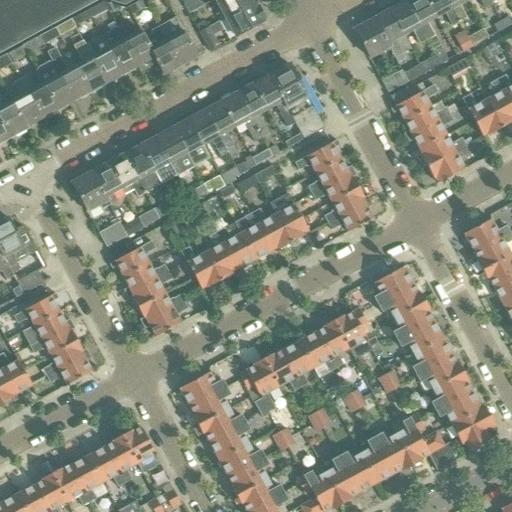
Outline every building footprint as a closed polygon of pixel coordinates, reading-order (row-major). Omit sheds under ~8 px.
[(0,0),(0,54),(99,0),(107,0),(124,5),(133,0),(0,0)] [(214,0),(225,19),(253,3),(251,0),(214,0)] [(427,41),(435,57),(440,64),(447,60),(427,23),(435,19),(425,0),(409,0),(406,2),(427,41)] [(425,0),(435,19),(445,14),(452,27),(459,23),(446,0),(425,0)] [(446,0),(459,23),(466,19),(459,6),(468,1),(467,0),(446,0)] [(467,0),(468,1),(470,0),(478,0),(484,9),(492,5),(488,0),(467,0)] [(140,1),(126,8),(131,17),(145,9),(140,1)] [(103,2),(102,3),(106,10),(107,10),(111,17),(120,12),(122,8),(103,2)] [(419,45),(427,41),(406,2),(400,5),(399,3),(389,9),(404,36),(412,32),(419,45)] [(102,3),(87,11),(91,19),(106,10),(102,3)] [(253,3),(225,19),(235,38),(263,23),(262,20),(264,19),(258,8),(256,9),(253,3)] [(411,50),(404,36),(389,9),(378,15),(379,17),(373,20),(388,48),(397,64),(405,60),(402,54),(411,50)] [(87,11),(71,20),(75,28),(91,19),(87,11)] [(507,17),(500,21),(504,29),(511,25),(507,17)] [(71,20),(54,29),(58,37),(75,28),(71,20)] [(368,59),(388,48),(373,20),(367,23),(366,22),(355,27),(356,29),(353,30),(368,59)] [(504,29),(500,21),(493,25),(497,33),(504,29)] [(195,26),(199,33),(206,29),(202,22),(195,26)] [(166,23),(158,28),(179,66),(185,63),(185,65),(195,59),(194,58),(196,57),(182,31),(173,36),(166,23)] [(124,24),(116,28),(137,66),(143,63),(145,67),(155,61),(149,49),(144,39),(140,32),(131,37),(124,24)] [(110,32),(101,37),(108,49),(107,49),(122,76),(133,71),(132,69),(137,66),(116,28),(109,32),(110,32)] [(152,34),(144,39),(149,49),(155,61),(162,75),(164,74),(164,76),(174,71),(173,69),(179,66),(158,28),(151,32),(152,34)] [(199,33),(204,42),(209,52),(219,47),(209,28),(199,33)] [(54,29),(38,38),(42,45),(58,37),(54,29)] [(484,30),(468,39),(472,47),(488,38),(484,30)] [(472,47),(468,39),(466,36),(456,41),(463,53),(472,47)] [(92,41),(84,45),(105,83),(111,80),(112,82),(122,76),(107,49),(108,49),(101,37),(93,42),(92,41)] [(42,45),(38,38),(23,46),(27,54),(42,45)] [(487,47),(493,58),(504,51),(498,41),(487,47)] [(82,63),(75,67),(90,94),(100,88),(99,87),(105,83),(84,45),(82,42),(78,45),(77,44),(73,46),(82,63)] [(23,46),(6,55),(11,64),(27,55),(23,46)] [(48,56),(51,62),(73,101),(78,98),(79,100),(90,94),(75,67),(67,72),(56,51),(48,56)] [(0,69),(11,64),(6,55),(0,58),(0,69)] [(419,66),(423,73),(440,64),(435,57),(419,66)] [(36,71),(43,85),(57,112),(68,106),(67,104),(73,101),(51,62),(50,63),(49,62),(36,69),(37,71),(36,71)] [(275,73),(268,77),(284,104),(304,93),(289,65),(286,67),(285,65),(274,71),(275,73)] [(423,73),(419,66),(410,71),(402,75),(400,71),(381,82),(387,93),(423,73)] [(505,75),(497,80),(511,106),(511,84),(510,86),(505,75)] [(27,76),(19,80),(40,119),(46,116),(47,117),(57,112),(43,85),(34,89),(27,76)] [(262,78),(251,84),(266,111),(275,106),(287,128),(294,124),(284,104),(268,77),(263,80),(262,78)] [(20,97),(11,102),(25,129),(36,123),(35,122),(40,119),(19,80),(12,84),(20,97)] [(499,92),(485,100),(501,129),(511,122),(511,106),(497,80),(490,84),(493,91),(497,89),(499,92)] [(266,111),(251,84),(241,89),(242,91),(236,94),(261,139),(268,135),(258,116),(266,111)] [(397,112),(403,121),(430,106),(426,100),(430,97),(437,93),(433,86),(411,98),(395,107),(390,110),(392,114),(397,112)] [(389,98),(395,107),(411,98),(406,89),(389,98)] [(323,128),(304,93),(284,104),(294,124),(299,133),(303,140),(323,128)] [(230,95),(219,101),(234,128),(244,123),(254,142),(261,139),(236,94),(231,97),(230,95)] [(501,129),(485,100),(471,107),(470,103),(473,102),(469,95),(461,99),(482,137),(487,135),(487,136),(501,129)] [(210,109),(205,111),(228,154),(230,158),(237,153),(226,133),(234,128),(219,101),(209,107),(210,109)] [(0,103),(0,120),(9,138),(25,129),(11,102),(2,107),(0,103)] [(403,134),(406,138),(449,115),(445,108),(434,114),(430,106),(403,121),(408,131),(403,134)] [(197,113),(187,118),(202,146),(211,141),(221,158),(228,154),(205,111),(199,115),(197,113)] [(413,140),(418,150),(446,135),(442,127),(453,121),(449,115),(406,138),(408,143),(413,140)] [(177,126),(172,129),(193,167),(200,163),(200,164),(209,159),(202,146),(187,118),(176,124),(177,126)] [(0,120),(0,142),(9,138),(0,120)] [(161,135),(156,138),(176,176),(193,167),(172,129),(171,130),(170,128),(160,133),(161,135)] [(303,140),(299,133),(283,141),(287,148),(303,140)] [(419,155),(426,168),(465,146),(462,142),(461,139),(454,142),(456,146),(453,148),(446,135),(418,150),(420,154),(419,155)] [(149,139),(139,145),(161,185),(176,176),(156,138),(150,141),(149,139)] [(462,142),(465,146),(471,143),(469,138),(462,142)] [(310,165),(314,173),(340,159),(334,148),(339,146),(336,141),(294,164),(298,171),(305,167),(306,167),(310,165)] [(129,153),(124,155),(145,193),(161,185),(139,145),(128,151),(129,153)] [(465,146),(426,168),(433,180),(434,180),(437,184),(464,170),(457,156),(461,154),(463,157),(469,154),(465,146)] [(274,147),(268,150),(271,157),(278,153),(274,147)] [(271,157),(268,150),(251,159),(255,166),(271,157)] [(107,162),(122,189),(124,194),(133,189),(138,197),(145,193),(124,155),(118,159),(117,157),(107,162)] [(307,187),(311,194),(353,172),(350,167),(345,170),(340,159),(314,173),(318,181),(314,183),(307,187)] [(96,170),(90,173),(106,201),(112,211),(120,207),(113,194),(122,189),(107,162),(96,168),(96,170)] [(273,166),(253,177),(257,184),(277,174),(273,166)] [(235,168),(219,177),(225,187),(234,182),(232,179),(239,175),(235,168)] [(326,195),(330,203),(357,188),(352,178),(355,176),(353,172),(311,194),(314,201),(322,197),(322,198),(326,195)] [(106,201),(90,173),(84,177),(83,175),(72,181),(73,183),(71,184),(86,212),(106,201)] [(203,186),(207,193),(214,189),(216,192),(225,187),(219,177),(203,186)] [(257,184),(253,177),(236,186),(240,194),(257,184)] [(203,186),(187,195),(191,202),(207,193),(203,186)] [(219,193),(223,200),(234,193),(230,187),(219,193)] [(323,217),(327,224),(369,201),(366,197),(363,199),(357,188),(330,203),(335,211),(331,214),(330,213),(323,217)] [(288,206),(274,214),(290,243),(303,236),(303,235),(307,232),(287,194),(279,198),(282,205),(286,203),(288,206)] [(191,202),(187,195),(180,198),(184,205),(191,202)] [(369,201),(327,224),(331,231),(338,227),(338,228),(342,225),(347,233),(373,219),(367,208),(371,206),(369,201)] [(168,202),(154,210),(159,219),(173,211),(168,202)] [(259,209),(251,214),(272,251),(276,249),(276,250),(290,243),(274,214),(260,222),(258,218),(262,216),(259,209)] [(139,220),(143,227),(143,228),(159,219),(154,210),(138,218),(139,220)] [(234,223),(234,225),(254,261),(272,251),(251,214),(234,223)] [(0,251),(12,273),(20,269),(17,262),(35,252),(21,227),(14,231),(7,218),(5,220),(4,218),(0,220),(0,251)] [(139,220),(122,230),(126,237),(133,233),(143,227),(139,220)] [(463,235),(473,253),(510,233),(506,226),(496,231),(490,220),(463,235)] [(167,225),(172,234),(178,231),(173,222),(167,225)] [(126,237),(122,230),(118,223),(98,234),(106,248),(126,237)] [(224,228),(216,233),(237,270),(254,261),(234,225),(225,230),(224,228)] [(214,247),(204,253),(219,281),(233,274),(232,273),(237,270),(216,233),(208,237),(214,247)] [(476,261),(481,271),(510,255),(504,245),(511,240),(511,237),(510,233),(473,253),(477,261),(476,261)] [(116,267),(122,278),(148,264),(144,257),(148,255),(147,253),(155,249),(151,242),(109,265),(111,270),(116,267)] [(219,281),(204,253),(194,258),(189,247),(180,252),(201,290),(205,287),(206,289),(219,281)] [(0,272),(1,272),(6,280),(13,276),(12,273),(0,251),(0,272)] [(488,281),(492,288),(511,276),(511,259),(510,255),(481,271),(487,281),(488,281)] [(123,291),(125,295),(167,272),(164,265),(156,270),(156,269),(152,271),(148,264),(122,278),(128,288),(123,291)] [(372,297),(376,305),(413,285),(403,267),(373,284),(378,294),(372,297)] [(36,272),(17,282),(23,294),(43,283),(36,272)] [(131,298),(137,308),(164,294),(160,286),(164,284),(163,283),(171,279),(167,272),(125,295),(128,300),(131,298)] [(511,276),(492,288),(501,305),(511,299),(511,276)] [(23,294),(17,282),(16,282),(15,282),(14,280),(10,282),(14,289),(12,290),(16,298),(23,294)] [(387,310),(392,319),(423,302),(418,293),(417,293),(413,285),(376,305),(381,313),(387,310)] [(28,319),(33,326),(59,312),(53,302),(57,299),(55,294),(13,317),(17,324),(25,320),(25,321),(28,319)] [(139,321),(141,325),(183,302),(180,295),(172,299),(168,301),(164,294),(137,308),(143,319),(139,321)] [(511,299),(501,305),(511,323),(511,322),(511,299)] [(183,302),(141,325),(144,330),(149,327),(155,338),(181,324),(176,316),(180,314),(179,313),(187,309),(183,302)] [(391,333),(395,341),(432,321),(428,313),(429,312),(423,302),(392,319),(397,329),(391,333)] [(351,313),(355,320),(362,317),(358,310),(351,313)] [(22,332),(30,347),(71,325),(69,320),(64,323),(59,312),(33,326),(22,332)] [(342,316),(333,322),(348,350),(360,344),(365,353),(371,350),(364,335),(355,320),(351,313),(343,317),(342,316)] [(364,335),(373,330),(374,329),(370,322),(366,325),(362,317),(355,320),(364,335)] [(406,345),(411,355),(442,338),(432,321),(395,341),(400,348),(406,345)] [(323,328),(316,332),(336,369),(343,365),(342,364),(343,363),(339,356),(348,350),(333,322),(323,327),(323,328)] [(45,349),(49,356),(76,341),(70,331),(74,329),(71,325),(30,347),(34,354),(41,350),(41,351),(45,349)] [(364,335),(371,350),(378,346),(374,338),(377,336),(373,330),(364,335)] [(298,342),(313,370),(318,379),(336,369),(316,332),(298,342)] [(410,368),(415,376),(451,356),(442,338),(411,355),(417,364),(410,368)] [(42,370),(46,377),(87,354),(85,350),(82,352),(76,341),(49,356),(53,363),(49,365),(50,366),(42,370)] [(298,342),(280,351),(300,388),(308,384),(303,375),(313,370),(298,342)] [(378,346),(371,350),(375,357),(382,353),(378,346)] [(0,365),(19,400),(22,398),(20,393),(31,387),(17,361),(9,365),(7,361),(6,361),(0,349),(0,365)] [(272,354),(262,360),(277,388),(288,382),(293,392),(300,388),(280,351),(273,356),(272,354)] [(87,354),(46,377),(50,384),(57,380),(61,378),(66,386),(91,372),(85,361),(90,359),(87,354)] [(425,380),(430,390),(462,373),(457,363),(455,363),(451,356),(415,376),(419,383),(425,380)] [(277,388),(262,360),(252,365),(253,366),(245,371),(249,378),(258,394),(265,407),(268,413),(275,409),(267,394),(277,388)] [(0,402),(1,405),(11,399),(13,402),(19,400),(0,365),(0,402)] [(382,370),(385,375),(392,371),(389,366),(382,370)] [(239,375),(242,382),(249,378),(245,371),(239,375)] [(392,371),(385,375),(389,382),(396,379),(392,371)] [(178,390),(188,407),(225,387),(221,381),(215,384),(209,373),(178,390)] [(430,403),(434,411),(470,391),(466,383),(467,383),(462,373),(430,390),(436,400),(430,403)] [(377,379),(381,386),(389,382),(385,375),(377,379)] [(242,382),(251,397),(258,394),(249,378),(242,382)] [(396,379),(389,382),(393,391),(400,387),(396,379)] [(389,382),(381,386),(386,395),(393,391),(389,382)] [(191,416),(196,425),(228,408),(224,399),(229,396),(225,387),(188,407),(192,416),(191,416)] [(356,391),(350,394),(353,401),(360,398),(356,391)] [(444,415),(449,424),(480,408),(470,391),(434,411),(438,418),(444,415)] [(251,397),(258,411),(265,407),(258,394),(251,397)] [(332,404),(336,411),(346,406),(353,401),(350,394),(332,404)] [(360,398),(353,401),(358,410),(365,406),(360,398)] [(358,410),(353,401),(346,406),(350,414),(358,410)] [(265,407),(258,411),(262,418),(269,414),(268,413),(265,407)] [(483,407),(480,408),(449,424),(461,446),(464,444),(470,453),(490,442),(485,432),(494,427),(483,407)] [(203,436),(208,443),(244,423),(240,415),(234,419),(228,408),(196,425),(202,436),(203,436)] [(321,410),(314,414),(318,421),(325,417),(321,410)] [(300,430),(311,424),(318,421),(314,414),(296,423),(300,430)] [(408,419),(412,426),(419,422),(415,415),(408,419)] [(330,425),(325,417),(318,421),(323,429),(330,425)] [(404,429),(394,435),(412,466),(421,461),(421,460),(428,456),(419,440),(417,435),(412,426),(408,419),(401,423),(404,429)] [(318,421),(311,424),(316,433),(323,429),(318,421)] [(419,422),(412,426),(417,435),(424,431),(419,422)] [(208,443),(217,461),(248,444),(243,434),(249,431),(244,423),(208,443)] [(130,431),(121,436),(137,464),(147,459),(152,469),(160,464),(140,428),(131,433),(130,431)] [(279,433),(283,440),(290,436),(286,429),(279,433)] [(436,431),(419,440),(428,456),(436,472),(458,460),(449,444),(444,446),(436,431)] [(272,437),(276,444),(283,440),(279,433),(272,437)] [(381,434),(373,438),(394,475),(401,471),(401,472),(412,466),(394,435),(385,440),(381,434)] [(111,443),(104,447),(124,484),(131,480),(126,470),(137,464),(121,436),(110,442),(111,443)] [(290,436),(283,440),(287,448),(294,444),(290,436)] [(369,449),(359,454),(376,484),(394,475),(373,438),(366,442),(369,449)] [(283,440),(276,444),(280,452),(287,448),(283,440)] [(217,461),(227,478),(264,458),(260,451),(253,454),(248,444),(217,461)] [(104,447),(87,457),(101,484),(112,478),(117,488),(124,484),(104,447)] [(346,453),(338,457),(358,494),(376,484),(359,454),(349,459),(346,453)] [(87,457),(69,466),(89,503),(96,499),(91,489),(101,484),(87,457)] [(334,468),(324,473),(341,505),(351,499),(351,498),(358,494),(338,457),(330,461),(334,468)] [(230,487),(235,497),(267,479),(262,469),(268,466),(264,458),(227,478),(231,486),(230,487)] [(60,469),(51,475),(66,503),(77,497),(82,507),(89,503),(69,466),(61,471),(60,469)] [(341,505),(324,473),(314,479),(310,472),(303,476),(307,484),(315,498),(322,511),(325,511),(331,509),(332,510),(341,505)] [(41,481),(34,485),(48,511),(57,511),(56,509),(66,503),(51,475),(41,480),(41,481)] [(296,480),(300,488),(307,484),(303,476),(296,480)] [(242,506),(244,511),(246,511),(282,493),(279,486),(273,489),(267,479),(235,497),(240,506),(242,506)] [(299,503),(301,506),(315,498),(307,484),(300,488),(304,495),(307,494),(309,498),(299,503)] [(48,511),(34,485),(17,495),(26,511),(48,511)] [(172,491),(156,500),(160,507),(168,503),(176,498),(172,491)] [(246,511),(285,511),(281,504),(287,501),(282,493),(246,511)] [(26,511),(17,495),(0,503),(0,506),(3,511),(26,511)] [(180,505),(176,498),(168,503),(171,509),(180,505)] [(322,511),(315,498),(301,506),(299,506),(302,511),(322,511)] [(141,511),(150,511),(153,511),(160,507),(156,500),(155,499),(139,508),(141,511)] [(511,511),(511,503),(500,510),(501,511),(511,511)]
